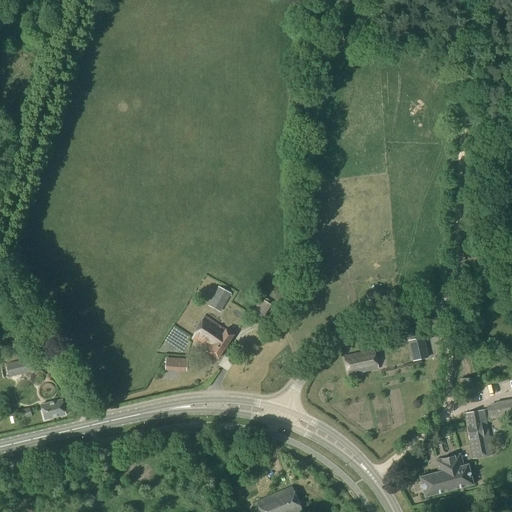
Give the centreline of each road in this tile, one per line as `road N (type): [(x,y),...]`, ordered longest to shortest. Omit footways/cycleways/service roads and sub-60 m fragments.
road 1 (track): [(452,301),(472,0)]
road 2 (primary): [(282,415),(248,407),(166,409),(0,447)]
road 3 (unclassified): [(282,415),(319,358),(356,333),(511,286)]
road 4 (track): [(452,301),(445,417),(370,475)]
road 5 (track): [(90,426),(0,281)]
road 6 (primary): [(392,511),(346,451),(282,415)]
